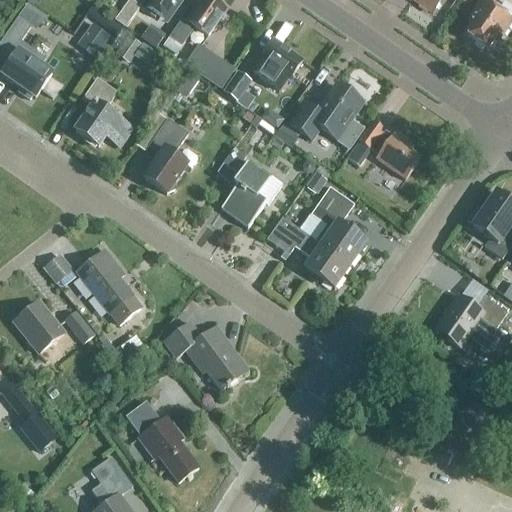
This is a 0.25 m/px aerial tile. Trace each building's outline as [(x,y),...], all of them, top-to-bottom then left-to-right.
[(152,0),(147,0),(141,9),(139,11),(154,22),(156,19),(166,26),(184,0),(152,0)] [(207,41),(227,12),(209,0),(203,0),(186,26),(182,23),(163,50),(175,58),(193,31),(207,41)] [(407,0),(432,17),(443,0),(407,0)] [(498,2),(499,0),(484,0),(471,20),(474,23),(464,38),(486,53),(497,38),(500,41),(511,25),(490,10),(496,0),(498,2)] [(139,11),(141,9),(130,1),(115,23),(126,30),(139,11)] [(46,25),(48,22),(27,8),(17,22),(0,47),(16,58),(1,80),(20,93),(18,96),(29,104),(32,101),(34,102),(51,79),(39,70),(44,62),(20,46),(31,31),(35,34),(39,28),(40,29),(44,23),(46,25)] [(76,49),(94,63),(110,40),(92,27),(76,49)] [(150,27),(140,41),(155,51),(165,38),(150,27)] [(259,64),(251,76),(277,94),(285,83),(288,84),(302,65),(272,44),(258,64),(259,64)] [(198,48),(183,69),(187,72),(194,77),(207,58),(209,56),(198,48)] [(237,75),(222,95),(236,106),(251,85),(237,75)] [(118,152),(131,133),(103,114),(115,97),(95,83),(80,105),(91,112),(74,136),(97,152),(104,142),(118,152)] [(348,125),(361,107),(336,90),(317,117),(305,109),(290,130),(311,145),(320,132),(335,143),(336,142),(349,151),(341,161),(342,162),(364,132),(363,131),(361,133),(348,125)] [(172,160),(187,138),(159,118),(137,150),(145,155),(148,150),(160,158),(143,183),(166,199),(168,196),(168,197),(174,194),(175,187),(174,187),(186,170),(190,173),(196,164),(195,161),(186,154),(183,155),(177,163),(172,160)] [(391,140),(372,126),(358,147),(377,160),(375,164),(405,185),(420,162),(410,155),(412,151),(393,138),(391,140)] [(275,139),(291,150),(298,140),(282,128),(275,139)] [(269,183),(241,164),(244,159),(232,150),(221,166),(237,177),(230,187),(236,191),(220,214),(247,233),(265,208),(267,209),(281,188),(271,181),(269,183)] [(353,153),(347,163),(359,170),(365,161),(353,153)] [(311,220),(309,219),(298,234),(350,270),(366,248),(339,229),(353,208),(330,192),(311,220)] [(511,241),(508,239),(511,233),(511,206),(494,194),(479,217),(475,214),(467,226),(490,241),(483,251),(501,264),(511,247),(511,241)] [(350,270),(298,234),(280,222),(266,243),(280,254),(277,259),(286,264),(295,251),(311,262),(304,273),(334,294),(350,270)] [(119,329),(140,312),(131,301),(132,300),(118,283),(123,279),(104,255),(76,277),(109,319),(110,318),(119,329)] [(56,288),(73,275),(60,258),(43,272),(56,288)] [(476,313),(459,301),(434,335),(459,352),(467,341),(489,357),(502,338),(495,333),(506,317),(484,302),(476,313)] [(10,327),(37,360),(65,338),(39,305),(10,327)] [(81,348),(94,339),(75,316),(64,324),(81,348)] [(201,343),(189,328),(164,347),(176,363),(186,356),(202,378),(208,374),(222,394),(247,375),(215,332),(201,343)] [(121,374),(129,367),(117,351),(109,358),(121,374)] [(0,398),(26,430),(39,418),(12,386),(0,396),(0,398)] [(146,405),(125,421),(140,441),(138,442),(155,464),(158,462),(173,481),(178,488),(198,473),(193,466),(184,453),(182,455),(177,448),(183,444),(166,421),(161,426),(146,405)] [(467,461),(483,423),(460,414),(443,450),(440,449),(436,459),(448,463),(451,455),(467,461)] [(58,442),(39,418),(26,430),(22,434),(41,457),(58,442)] [(126,511),(118,500),(131,491),(110,461),(91,475),(100,488),(91,495),(103,511),(102,511),(126,511)]
